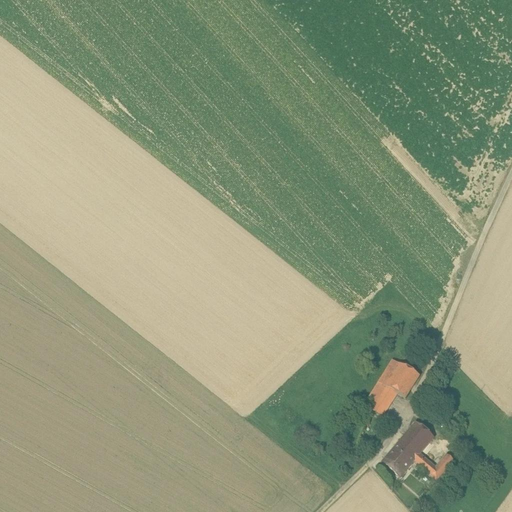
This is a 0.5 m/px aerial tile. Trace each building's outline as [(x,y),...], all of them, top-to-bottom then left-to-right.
[(399,366),(385,387),(398,395),(405,401),(419,378),(399,366)] [(372,405),(385,387),(378,382),(366,401),(372,405)] [(398,395),(385,387),(372,405),(385,414),(398,395)] [(385,414),(372,405),(369,410),(382,418),(385,414)] [(416,423),(382,463),(400,478),(413,462),(436,481),(453,461),(446,455),(436,467),(420,453),(433,437),(416,423)]
